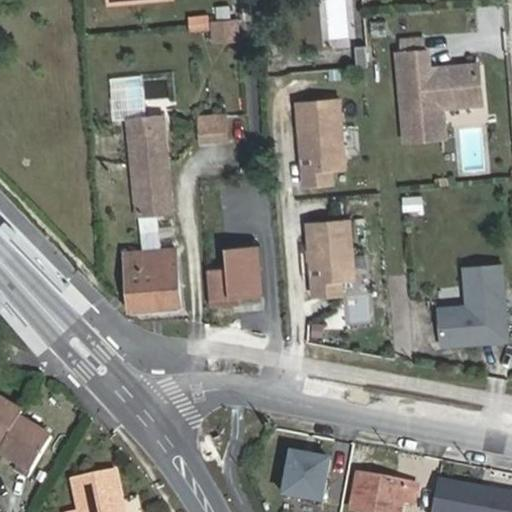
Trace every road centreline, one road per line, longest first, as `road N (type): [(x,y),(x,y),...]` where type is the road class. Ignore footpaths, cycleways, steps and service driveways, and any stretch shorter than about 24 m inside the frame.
road 1 (residential): [(511,446),(230,388),(181,398),(140,422)]
road 2 (tertiary): [(140,422),(0,260)]
